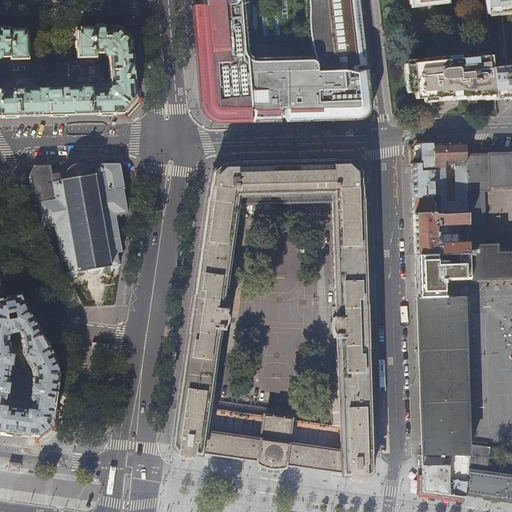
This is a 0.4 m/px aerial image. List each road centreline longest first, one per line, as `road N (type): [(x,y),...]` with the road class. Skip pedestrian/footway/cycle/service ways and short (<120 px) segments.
road 1 (residential): [(383,135),(397,443),(388,511)]
road 2 (unclassified): [(0,210),(65,328),(149,341)]
road 3 (residential): [(169,140),(383,135)]
road 4 (secondary): [(169,140),(149,341)]
road 5 (residential): [(169,140),(0,142)]
road 6 (secondary): [(161,0),(169,140)]
road 7 (residential): [(383,135),(368,0)]
road 8 (residential): [(135,0),(0,4)]
road 9 (residential): [(383,135),(511,130)]
